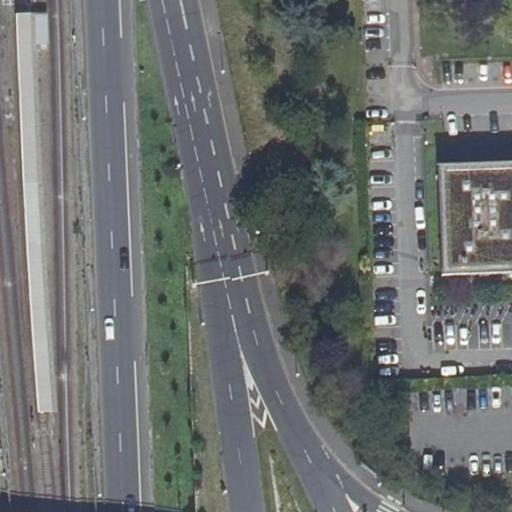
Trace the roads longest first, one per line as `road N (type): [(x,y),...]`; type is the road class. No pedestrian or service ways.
road 1 (trunk): [(122,511),(101,0)]
road 2 (trunk): [(241,511),(219,233)]
road 3 (trunk): [(219,233),(165,0)]
road 4 (trunk): [(306,452),(219,233)]
road 5 (residential): [(219,233),(184,0)]
